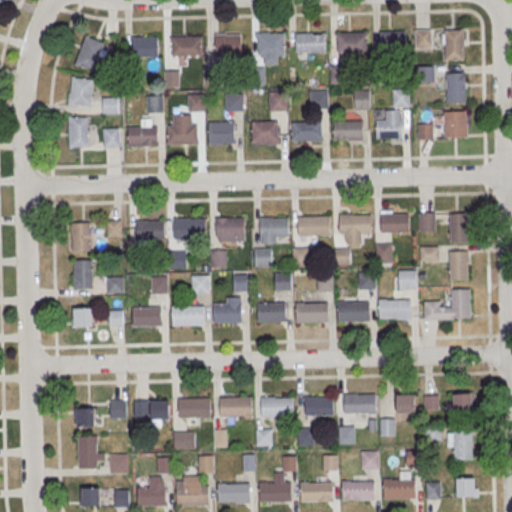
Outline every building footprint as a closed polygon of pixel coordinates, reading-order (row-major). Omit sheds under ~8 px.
[(416,46),(431,46),(431,29),(416,29),(416,46)] [(445,30),(463,29),(464,59),(445,60),(445,30)] [(405,30),(378,30),(378,46),(405,46),(405,30)] [(285,32),(258,32),(258,56),(265,56),(265,63),(276,63),(276,56),(285,56),(285,32)] [(366,32),(366,51),(337,51),(337,32),(366,32)] [(215,56),(241,56),(241,33),(215,33),(215,56)] [(325,33),(325,51),(296,52),(296,33),(325,33)] [(158,56),(158,34),(129,34),(129,56),(158,56)] [(103,42),(92,69),(74,62),(86,35),(103,42)] [(201,36),(201,54),(172,55),(172,36),(201,36)] [(329,65),(346,64),(347,82),(329,82),(329,65)] [(247,67),(265,66),(265,84),(248,84),(247,67)] [(434,66),(422,66),(422,81),(434,81),(434,66)] [(204,68),(221,68),(222,85),(204,85),(204,68)] [(163,70),(180,70),(180,87),(163,88),(163,70)] [(446,73),(464,72),(465,102),(447,102),(446,73)] [(93,79),(90,105),(68,103),(71,76),(93,79)] [(392,88),(409,88),(409,106),(392,106),(392,88)] [(354,90),(369,89),(370,108),(355,109),(354,90)] [(269,92),(287,92),(287,109),(270,110),(269,92)] [(187,94),(205,93),(205,111),(188,111),(187,94)] [(225,93),(243,93),(243,110),(226,110),(225,93)] [(146,95),(163,95),(164,112),(146,113),(146,95)] [(102,97),(118,96),(118,113),(102,113),(102,97)] [(375,120),(385,119),(385,109),(400,109),(400,119),(402,119),(402,137),(375,137),(375,120)] [(444,111),(465,110),(466,136),(445,137),(444,111)] [(172,125),(172,115),(192,115),(192,124),(197,124),(197,143),(168,144),(167,125),(172,125)] [(87,116),(88,146),(69,146),(68,117),(87,116)] [(333,121),(362,120),(363,138),(333,139),(333,121)] [(208,122),(234,121),(235,143),(208,143),(208,122)] [(252,121),(278,121),(278,142),(252,143),(252,121)] [(291,122),(321,121),(321,139),(292,140),(291,122)] [(433,139),(433,122),(417,122),(417,139),(433,139)] [(127,127),(157,126),(157,144),(128,144),(127,127)] [(102,128),(120,128),(120,145),(103,146),(102,128)] [(380,213),(409,212),(410,231),(380,232),(380,213)] [(418,212),(435,212),(436,230),(419,230),(418,212)] [(449,212),(468,212),(468,240),(449,241),(449,212)] [(339,214),(371,214),(371,233),(339,234),(339,214)] [(297,216),(329,215),(330,234),(298,235),(297,216)] [(217,218),(245,217),(246,241),(220,241),(218,237),(217,218)] [(260,218),(288,217),(288,236),(277,236),(277,242),(260,243),(260,218)] [(174,219),(207,218),(207,237),(175,238),(174,219)] [(108,220),(122,219),(123,234),(108,235),(108,220)] [(137,220),(165,219),(166,238),(137,239),(137,220)] [(71,222),(89,222),(90,251),(72,251),(71,222)] [(375,244),(392,243),(393,261),(375,262),(375,244)] [(420,246),(438,246),(439,260),(420,261),(420,246)] [(254,248),(271,247),(271,266),(254,266),(254,248)] [(292,247),(309,247),(310,265),(293,265),(292,247)] [(335,263),(350,263),(350,248),(335,248),(335,263)] [(209,249),(226,249),(227,267),(210,268),(209,249)] [(169,250),(186,250),(187,268),(169,268),(169,250)] [(449,251),(468,250),(469,278),(450,279),(449,251)] [(130,253),(145,253),(145,268),(131,269),(130,253)] [(74,260),(92,259),(93,288),(75,289),(74,260)] [(357,271),(374,270),(375,288),(358,289),(357,271)] [(399,270),(416,270),(416,288),(399,288),(399,270)] [(273,272),(290,271),(291,289),(274,290),(273,272)] [(316,273),(333,272),(333,290),(316,291),(316,273)] [(232,274),(247,273),(247,291),(233,291),(232,274)] [(191,275),(208,274),(208,292),(191,293),(191,275)] [(150,276),(167,275),(168,293),(151,294),(150,276)] [(107,276),(123,276),(123,293),(107,293),(107,276)] [(450,288),(470,288),(471,318),(426,319),(425,301),(441,301),(441,307),(451,307),(450,288)] [(212,302),(227,302),(226,297),(241,296),(242,322),(213,322),(212,302)] [(381,299),(410,298),(411,316),(381,317),(381,299)] [(339,302),(369,301),(369,319),(339,320),(339,302)] [(257,303),(286,302),(287,320),(257,321),(257,303)] [(295,303),(327,302),(328,321),(296,322),(295,303)] [(73,306),(93,305),(94,324),(74,325),(73,306)] [(132,307),(161,306),(161,324),(133,325),(132,307)] [(173,306),(203,306),(203,324),(173,324),(173,306)] [(109,310),(123,310),(124,325),(110,325),(109,310)] [(344,393),(375,393),(375,412),(344,413),(344,393)] [(472,409),(472,393),(448,393),(448,409),(472,409)] [(396,394),(414,394),(415,413),(396,413),(396,394)] [(302,396),(333,395),(333,415),(302,415),(302,396)] [(221,397),(250,396),(251,414),(221,415),(221,397)] [(438,408),(438,396),(426,396),(426,408),(438,408)] [(261,398),(291,397),(291,415),(261,415),(261,398)] [(179,398),(209,398),(209,415),(180,416),(179,398)] [(126,417),(126,400),(109,400),(109,417),(126,417)] [(169,400),(134,400),(134,419),(169,419),(169,400)] [(95,407),(76,407),(76,427),(95,427),(95,407)] [(379,418),(395,418),(395,435),(379,436),(379,418)] [(339,426),(354,425),(354,443),(339,443),(339,426)] [(425,426),(425,439),(441,439),(441,426),(425,426)] [(214,429),(226,428),(227,446),(215,446),(214,429)] [(256,429),(271,428),(272,446),(256,446),(256,429)] [(299,442),(312,442),(312,429),(299,429),(299,442)] [(173,430),(194,430),(195,447),(173,448),(173,430)] [(472,431),(451,431),(451,459),(472,459),(472,431)] [(78,467),(103,467),(103,436),(78,436),(78,467)] [(360,450),(378,450),(379,468),(361,468),(360,450)] [(406,465),(416,465),(417,450),(406,450),(406,465)] [(243,453),(255,453),(255,470),(243,471),(243,453)] [(110,454),(127,454),(127,471),(110,472),(110,454)] [(323,455),(337,454),(338,470),(323,470),(323,455)] [(198,455),(212,455),(213,472),(199,473),(198,455)] [(157,457),(172,456),(172,472),(157,472),(157,457)] [(295,456),(284,456),(284,470),(295,470),(295,456)] [(177,486),(183,486),(183,475),(200,475),(200,485),(208,485),(208,503),(177,504),(177,486)] [(137,487),(150,487),(149,477),(165,476),(166,504),(137,505),(137,487)] [(456,478),(474,477),(475,495),(456,496),(456,478)] [(383,479),(414,478),(414,496),(384,497),(383,479)] [(343,481),(374,481),(374,499),(343,499),(343,481)] [(425,481),(440,481),(441,498),(426,499),(425,481)] [(260,483),(291,482),(291,500),(260,501),(260,483)] [(301,483),(332,482),(332,500),(301,500),(301,483)] [(218,483),(249,483),(249,501),(218,501),(218,483)] [(79,488),(99,487),(99,505),(79,506),(79,488)] [(113,489),(128,489),(129,507),(114,507),(113,489)]
